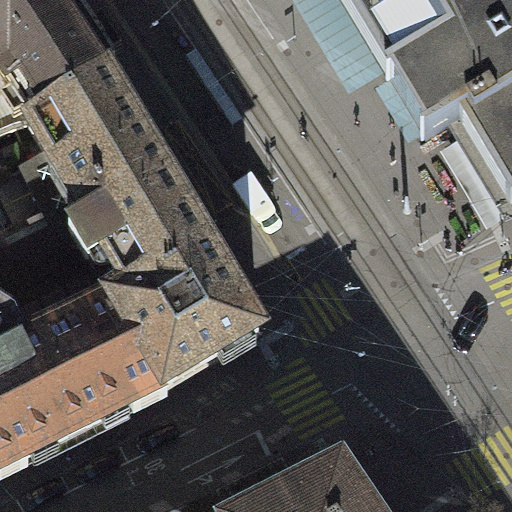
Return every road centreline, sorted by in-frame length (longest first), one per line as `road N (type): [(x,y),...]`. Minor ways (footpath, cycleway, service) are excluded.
road 1 (unclassified): [(126,0),(327,300),(358,319),(428,332)]
road 2 (secondary): [(81,511),(428,332)]
road 3 (unclassified): [(428,332),(511,463)]
